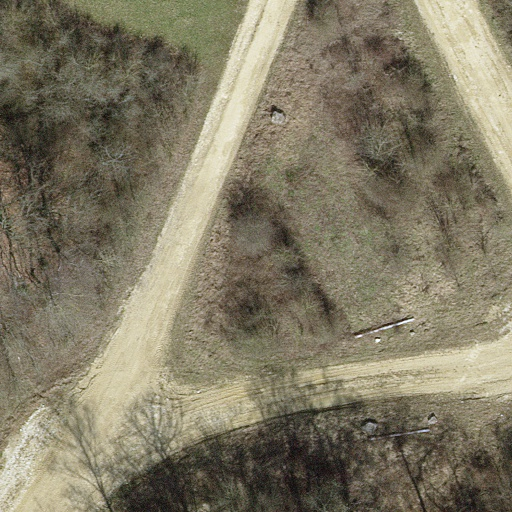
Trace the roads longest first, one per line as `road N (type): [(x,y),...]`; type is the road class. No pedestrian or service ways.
road 1 (track): [(267,0),(142,312),(35,511)]
road 2 (track): [(81,426),(311,385),(511,369)]
road 3 (track): [(511,131),(442,0)]
